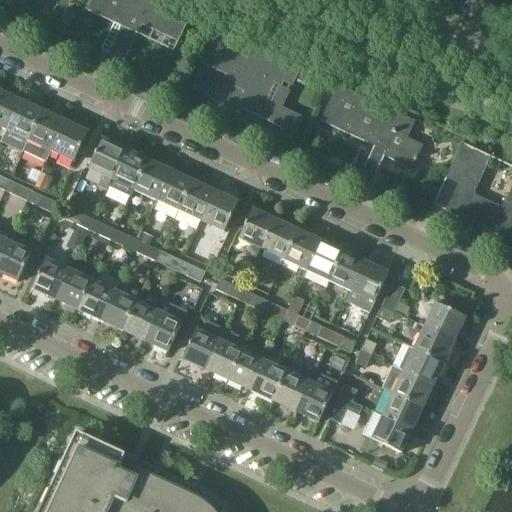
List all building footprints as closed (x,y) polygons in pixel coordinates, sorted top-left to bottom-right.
[(141,26),(178,43),(190,18),(152,0),(91,0),(86,11),(120,27),(107,54),(124,62),(141,26)] [(218,31),(202,65),(236,81),(223,109),(235,114),(238,109),(291,134),(299,117),(267,102),(275,85),(298,96),(309,73),(276,58),(218,31)] [(423,146),(407,139),(415,123),(337,86),(320,122),(374,147),(363,170),(375,176),(384,157),(395,162),(394,163),(411,171),(423,146)] [(11,98),(0,93),(0,128),(6,132),(21,101),(12,96),(11,98)] [(30,105),(21,101),(6,132),(28,142),(42,113),(29,107),(30,105)] [(56,119),(42,113),(28,142),(29,143),(24,154),(47,164),(52,154),(51,153),(66,122),(57,118),(56,119)] [(75,126),(66,122),(51,153),(52,154),(74,164),(88,135),(74,128),(75,126)] [(102,141),(88,170),(102,177),(97,187),(107,192),(108,188),(112,181),(111,181),(125,151),(102,141)] [(460,180),(445,212),(510,242),(511,238),(511,185),(501,209),(472,195),(490,158),(461,144),(447,174),(460,180)] [(112,181),(108,188),(131,199),(134,191),(148,162),(125,151),(111,181),(112,181)] [(148,162),(134,191),(157,202),(171,173),(148,162)] [(171,173),(157,202),(180,213),(194,183),(171,173)] [(42,174),(36,188),(46,193),(52,179),(42,174)] [(0,190),(5,193),(10,183),(0,177),(0,190)] [(17,198),(21,188),(10,183),(5,193),(17,198)] [(194,183),(180,213),(203,223),(216,194),(194,183)] [(27,203),(32,193),(21,188),(17,198),(27,203)] [(39,209),(44,199),(32,193),(27,203),(39,209)] [(216,194),(203,223),(224,233),(238,204),(216,194)] [(55,204),(44,199),(39,209),(50,214),(55,204)] [(77,227),(82,216),(69,210),(65,221),(77,227)] [(261,251),(275,222),(252,211),(239,240),(261,251)] [(87,231),(92,221),(82,216),(77,227),(87,231)] [(100,237),(105,227),(92,221),(87,231),(100,237)] [(284,261),(298,232),(275,222),(261,251),(284,261)] [(110,242),(115,232),(105,227),(100,237),(110,242)] [(74,230),(66,247),(78,253),(86,236),(74,230)] [(121,247),(126,237),(115,232),(110,242),(121,247)] [(141,232),(137,242),(148,247),(153,238),(141,232)] [(307,272),(320,243),(298,232),(284,261),(307,272)] [(133,252),(137,242),(126,237),(121,247),(133,252)] [(0,260),(8,243),(0,239),(0,260)] [(144,258),(149,248),(148,247),(137,242),(133,252),(144,258)] [(31,254),(8,243),(0,260),(0,274),(3,276),(18,282),(31,254)] [(329,283),(343,253),(320,243),(307,272),(329,283)] [(156,263),(160,253),(149,248),(144,258),(156,263)] [(166,268),(171,258),(160,253),(156,263),(166,268)] [(352,293),(366,264),(343,253),(329,283),(351,293),(352,293)] [(178,274),(183,264),(171,258),(166,268),(178,274)] [(55,301),(69,271),(46,260),(32,289),(46,295),(46,296),(55,301)] [(189,279),(194,269),(183,264),(178,274),(189,279)] [(369,315),(388,275),(366,264),(352,293),(351,293),(346,304),(369,315)] [(205,274),(194,269),(189,279),(200,284),(205,274)] [(78,310),(91,282),(69,271),(55,301),(64,305),(64,304),(78,310)] [(227,297),(232,286),(220,281),(215,291),(227,297)] [(100,322),(114,292),(91,282),(78,310),(91,317),(91,318),(100,322)] [(394,313),(398,303),(404,290),(393,285),(382,307),(394,313)] [(238,302),(243,292),(232,286),(227,297),(238,302)] [(123,332),(136,303),(114,292),(100,322),(109,326),(110,325),(123,332)] [(250,307),(254,297),(243,292),(238,302),(250,307)] [(261,312),(265,302),(254,297),(250,307),(261,312)] [(288,313),(283,323),(294,328),(299,318),(297,317),(304,301),(295,297),(288,313)] [(272,318),(277,307),(265,302),(261,312),(272,318)] [(145,343),(159,314),(136,303),(123,332),(136,338),(136,339),(145,343)] [(164,303),(159,314),(145,343),(155,348),(155,347),(169,353),(187,313),(164,303)] [(409,308),(398,303),(394,313),(404,317),(409,308)] [(435,305),(425,327),(454,341),(459,332),(458,331),(464,318),(435,305)] [(283,323),(288,313),(277,307),(272,318),(283,323)] [(388,324),(394,313),(382,307),(377,319),(388,324)] [(306,333),(310,323),(299,318),(294,328),(306,333)] [(317,339),(321,328),(310,323),(306,333),(317,339)] [(206,371),(225,331),(210,324),(205,334),(197,330),(183,359),(197,366),(196,367),(206,371)] [(450,350),(454,341),(425,327),(414,350),(443,363),(449,350),(450,350)] [(328,344),(333,334),(321,328),(317,339),(328,344)] [(228,381),(242,352),(234,348),(239,337),(225,331),(206,371),(215,376),(215,375),(228,381)] [(339,349),(344,339),(333,334),(328,344),(339,349)] [(355,344),(344,339),(339,349),(350,354),(355,344)] [(366,341),(361,353),(372,358),(378,346),(366,341)] [(443,363),(414,350),(403,345),(393,367),(404,372),(404,373),(433,386),(438,377),(437,377),(443,363)] [(250,392),(264,363),(242,352),(228,381),(242,387),(241,388),(250,392)] [(367,370),(372,358),(361,353),(355,364),(367,370)] [(273,402),(287,373),(264,363),(250,392),(259,397),(260,395),(273,402)] [(429,395),(433,386),(404,373),(404,372),(393,367),(383,390),(394,395),(422,408),(428,395),(429,395)] [(295,414),(309,384),(287,373),(273,402),(287,408),(286,409),(295,414)] [(314,373),(309,384),(295,414),(304,418),(305,417),(319,423),(337,384),(314,373)] [(345,387),(340,397),(352,403),(356,392),(345,387)] [(416,422),(422,408),(394,395),(383,417),(412,431),(417,422),(416,422)] [(341,426),(347,412),(352,403),(340,397),(329,420),(341,426)] [(362,408),(352,403),(347,412),(358,417),(362,408)] [(373,413),(362,436),(372,440),(401,454),(407,440),(408,440),(412,431),(383,417),(373,413)] [(224,511),(223,509),(218,504),(212,499),(206,495),(199,491),(142,464),(135,481),(117,473),(125,456),(76,433),(39,511),(224,511)] [(376,459),(372,466),(384,472),(387,464),(376,459)]
